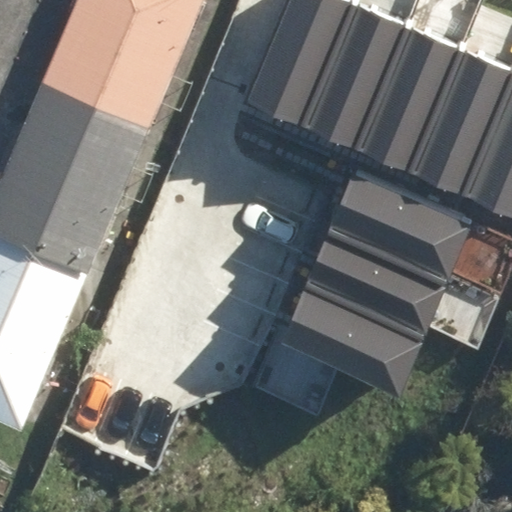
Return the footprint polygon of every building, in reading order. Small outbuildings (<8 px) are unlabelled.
[(208,0),(79,0),(0,191),(0,411),(31,424),(208,0)] [(352,2),(347,0),(291,0),(248,103),(301,125),(352,2)] [(352,2),(301,125),(356,148),(407,24),(352,2)] [(461,46),(407,24),(356,148),(409,170),(461,46)] [(511,67),(461,46),(409,170),(466,193),(511,83),(511,67)] [(511,83),(466,193),(511,212),(511,83)] [(472,224),(352,175),(330,228),(450,277),(472,224)] [(426,336),(450,277),(330,228),(306,287),(426,336)] [(426,336),(306,287),(282,344),(402,393),(426,336)]
